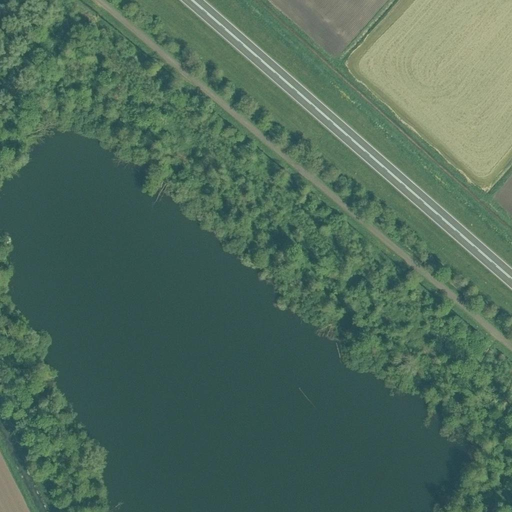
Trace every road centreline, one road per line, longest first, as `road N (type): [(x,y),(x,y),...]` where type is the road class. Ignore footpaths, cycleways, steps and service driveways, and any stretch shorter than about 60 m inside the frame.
road 1 (unclassified): [(511,349),(97,0)]
road 2 (trunk): [(511,280),(191,0)]
